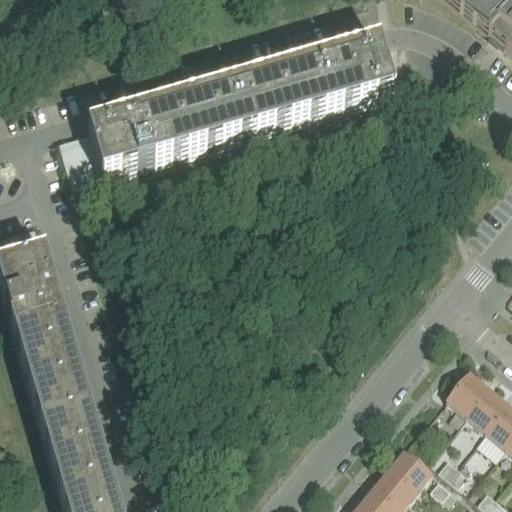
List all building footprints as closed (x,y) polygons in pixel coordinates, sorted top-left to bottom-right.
[(511,0),(439,0),(511,60),(511,0)] [(395,106),(380,56),(379,57),(381,63),(153,130),(152,124),(112,135),(114,141),(92,147),(90,141),(89,141),(103,190),(223,156),(395,106)] [(70,200),(101,191),(87,144),(57,152),(70,200)] [(0,244),(0,277),(43,265),(34,235),(0,244)] [(46,267),(0,280),(0,294),(63,511),(109,511),(39,270),(46,268),(46,267)] [(446,409),(447,409),(466,425),(489,397),(469,381),(446,409)] [(489,397),(466,425),(485,442),(509,414),(489,397)] [(505,458),(511,449),(511,416),(509,414),(485,442),(505,458)] [(430,454),(418,445),(417,444),(409,455),(422,464),(430,454)] [(433,483),(420,472),(405,460),(388,479),(416,503),(433,483)] [(438,479),(448,487),(458,475),(448,467),(438,479)] [(467,483),(458,475),(448,487),(458,495),(467,483)] [(388,479),(372,499),(387,511),(408,511),(416,503),(388,479)] [(431,498),(442,508),(447,511),(448,511),(456,503),(438,489),(431,498)] [(361,511),(387,511),(372,499),(361,511)] [(487,500),(477,511),(478,511),(493,511),(497,508),(487,500)]
